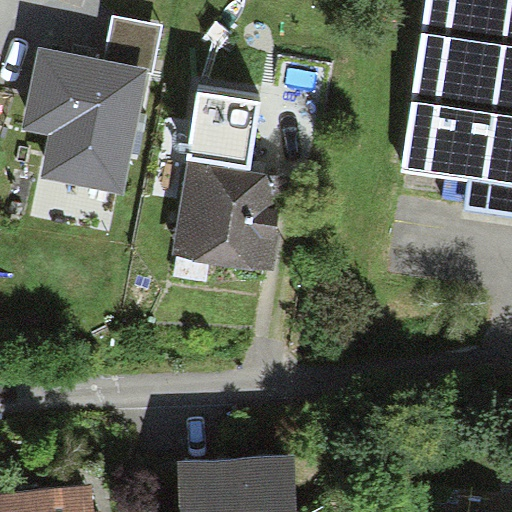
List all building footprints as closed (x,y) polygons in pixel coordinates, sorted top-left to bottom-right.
[(511,199),(511,0),(424,0),(399,183),(511,199)] [(112,16),(103,59),(149,69),(148,73),(153,74),(163,26),(112,16)] [(103,59),(38,46),(20,129),(49,135),(40,178),(122,195),(148,73),(149,69),(103,59)] [(274,183),(186,173),(174,268),(262,278),(274,183)] [(290,511),(287,454),(179,462),(182,511),(290,511)]
